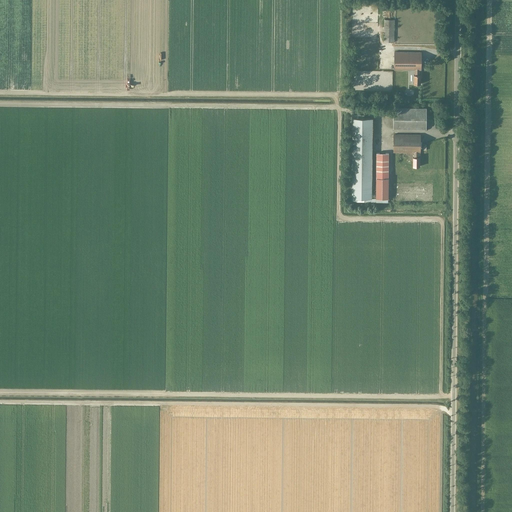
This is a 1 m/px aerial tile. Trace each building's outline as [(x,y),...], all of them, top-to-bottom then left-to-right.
[(394,42),(394,20),(384,20),(384,42),(394,42)] [(364,31),(364,43),(374,43),(374,31),(364,31)] [(421,52),(394,52),(394,69),(415,70),(415,75),(414,74),(414,84),(420,84),(420,75),(419,75),(419,70),(421,70),(421,52)] [(394,108),(393,128),(425,128),(426,108),(394,108)] [(354,115),(354,118),(351,118),(351,202),(372,202),(372,198),(372,118),(364,118),(364,115),(354,115)] [(420,152),(420,135),(393,134),(393,152),(414,152),(414,157),(413,157),(413,166),(419,166),(419,157),(418,157),(418,152),(420,152)] [(376,153),(376,198),(376,202),(388,202),(388,153),(376,153)]
